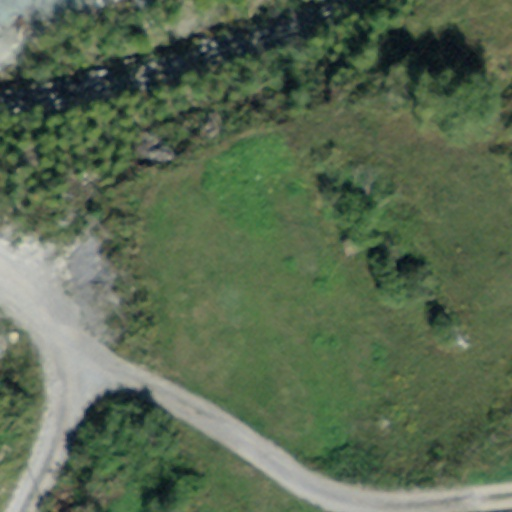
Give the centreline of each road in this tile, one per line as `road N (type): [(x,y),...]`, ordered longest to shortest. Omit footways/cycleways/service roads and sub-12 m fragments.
road 1 (track): [(511,498),(347,505),(72,353),(28,284),(0,266)]
road 2 (track): [(20,511),(73,406),(72,353)]
